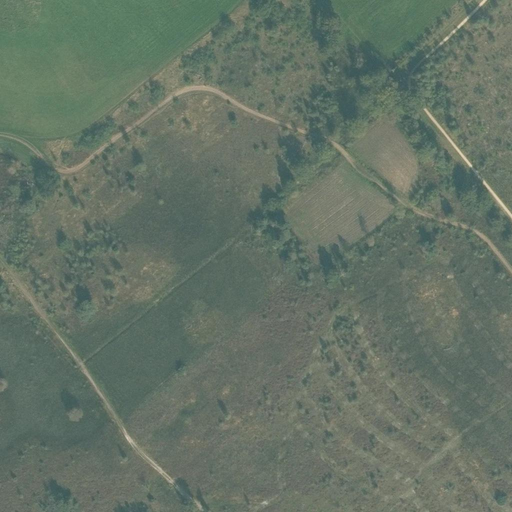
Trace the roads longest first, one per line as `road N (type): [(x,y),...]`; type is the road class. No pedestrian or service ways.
road 1 (unknown): [(0,135),(54,170),(77,170),(181,92),(206,90),(331,145),(418,213),(477,234),(511,273)]
road 2 (track): [(202,511),(133,445),(0,261)]
road 3 (track): [(511,226),(403,88),(406,65),(476,0)]
